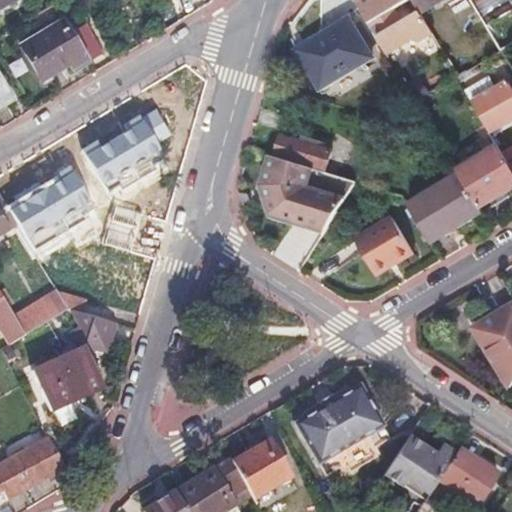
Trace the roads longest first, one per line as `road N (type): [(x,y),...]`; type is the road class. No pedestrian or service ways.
road 1 (residential): [(263,0),(212,42),(174,51),(0,155)]
road 2 (residential): [(105,493),(147,381),(175,266),(201,209)]
road 3 (residential): [(105,493),(358,336)]
road 4 (residential): [(201,209),(267,0)]
road 5 (residential): [(201,209),(235,249),(358,336)]
road 6 (residential): [(358,336),(511,437)]
road 7 (residential): [(358,336),(511,244)]
